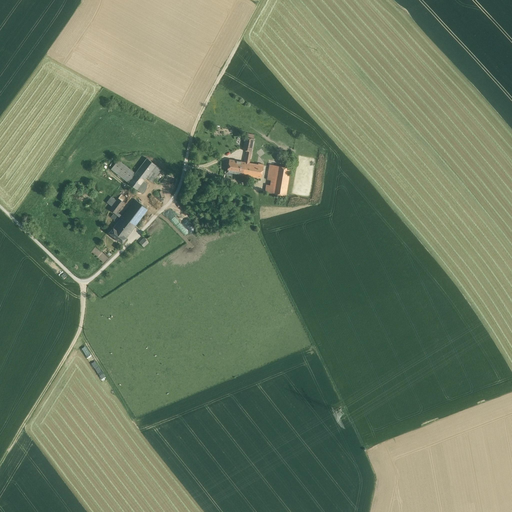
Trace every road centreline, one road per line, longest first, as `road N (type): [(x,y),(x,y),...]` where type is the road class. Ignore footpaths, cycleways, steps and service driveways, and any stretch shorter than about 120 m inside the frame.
road 1 (unclassified): [(0,206),(83,281),(172,199),(190,139)]
road 2 (track): [(0,464),(79,336),(83,281)]
road 3 (track): [(260,0),(190,139)]
